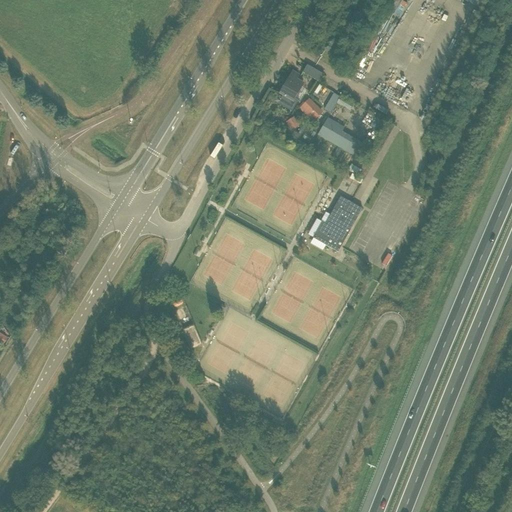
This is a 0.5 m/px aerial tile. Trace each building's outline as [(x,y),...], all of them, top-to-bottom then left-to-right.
[(463,0),(480,8),(484,0),(463,0)] [(324,75),(307,65),(303,73),(320,83),(324,75)] [(293,71),(279,94),(283,96),(279,102),(292,110),(297,101),(294,99),(304,83),(296,79),(299,75),(293,71)] [(321,94),(318,93),(322,87),(319,85),(313,95),(318,98),(321,94)] [(334,93),(325,109),(330,112),(339,96),(334,93)] [(308,117),(307,118),(312,122),(322,113),(309,100),(300,109),(303,112),(308,117)] [(291,131),(300,126),(295,117),(285,122),(291,131)] [(318,135),(335,145),(355,157),(363,144),(342,132),(344,128),(328,118),(318,135)] [(371,126),(377,130),(381,121),(375,118),(371,126)] [(338,252),(362,209),(340,197),(325,224),(322,222),(313,238),(338,252)]
